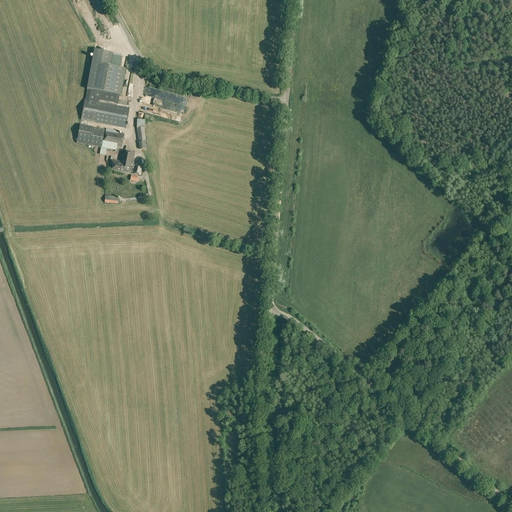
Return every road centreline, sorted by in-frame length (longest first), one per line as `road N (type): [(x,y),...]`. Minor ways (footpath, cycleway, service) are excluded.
road 1 (tertiary): [(511,504),(330,348),(271,308),(286,101)]
road 2 (unclassified): [(108,0),(140,57),(166,78),(286,101)]
road 3 (track): [(270,511),(262,410),(271,308)]
